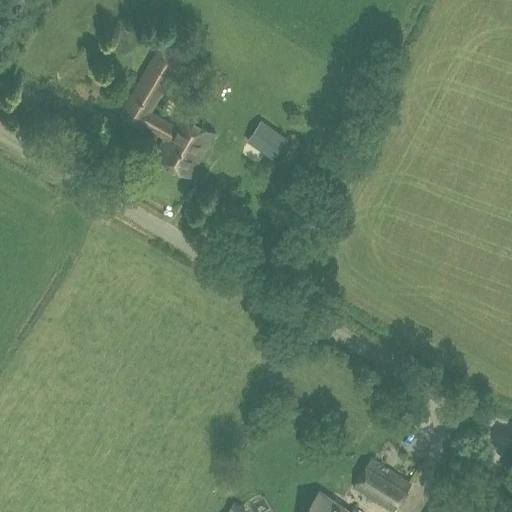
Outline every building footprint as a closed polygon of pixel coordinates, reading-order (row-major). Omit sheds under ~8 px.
[(214,132),(179,113),(173,124),(150,111),(183,55),(162,43),(121,114),(142,125),(143,123),(166,136),(155,155),(190,175),(214,132)] [(289,139),(262,120),(247,141),(275,160),(289,139)] [(412,447),(397,468),(418,482),(432,462),(412,447)] [(393,511),(412,483),(372,458),(353,487),(393,511)] [(445,487),(429,511),(463,511),(470,502),(445,487)] [(305,511),(357,511),(353,509),(351,511),(320,490),(305,511)] [(246,511),(248,509),(235,501),(228,511),(246,511)]
